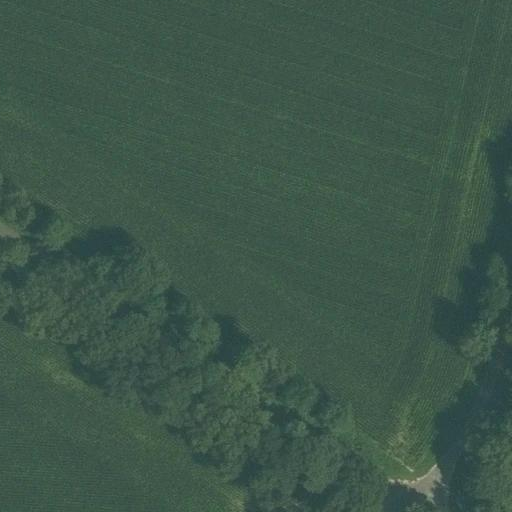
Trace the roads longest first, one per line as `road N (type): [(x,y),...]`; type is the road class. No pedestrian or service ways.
road 1 (residential): [(362,511),(283,429),(0,242)]
road 2 (unclassified): [(392,511),(463,391),(511,207)]
